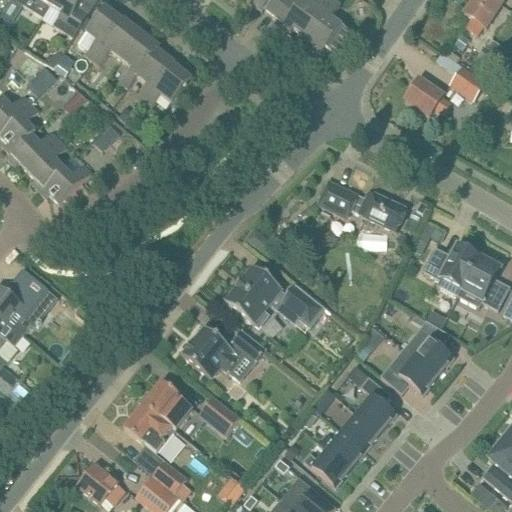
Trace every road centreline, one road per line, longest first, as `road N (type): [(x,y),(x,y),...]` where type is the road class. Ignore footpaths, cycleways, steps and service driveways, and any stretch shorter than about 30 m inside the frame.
road 1 (residential): [(1,511),(330,120)]
road 2 (residential): [(34,209),(92,218),(130,195),(239,55)]
road 3 (residential): [(511,218),(330,120)]
road 4 (residential): [(330,120),(413,0)]
road 5 (residential): [(511,379),(422,470)]
